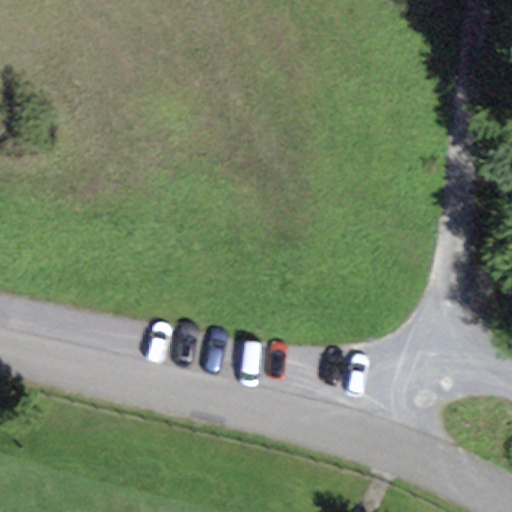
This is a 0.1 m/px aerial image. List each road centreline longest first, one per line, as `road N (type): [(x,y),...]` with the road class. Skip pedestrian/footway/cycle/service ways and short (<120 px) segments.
road 1 (unclassified): [(0,346),(377,444),(511,504)]
road 2 (track): [(377,444),(444,344),(399,0)]
